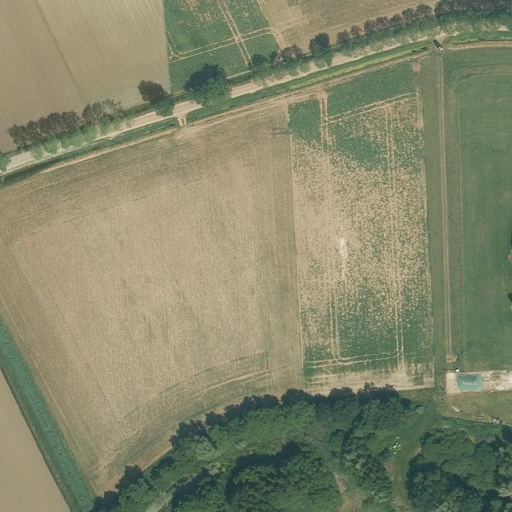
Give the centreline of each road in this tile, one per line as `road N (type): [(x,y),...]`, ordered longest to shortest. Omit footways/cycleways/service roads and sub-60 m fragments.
road 1 (unclassified): [(0,164),(436,29),(511,25)]
road 2 (track): [(436,29),(452,393),(401,457),(398,480),(420,511)]
